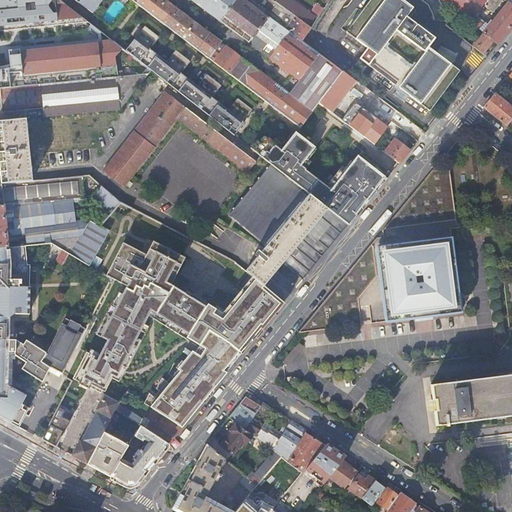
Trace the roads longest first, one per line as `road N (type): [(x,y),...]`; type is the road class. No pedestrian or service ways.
road 1 (residential): [(245,375),(465,107)]
road 2 (residential): [(459,511),(245,375)]
road 3 (residential): [(132,511),(245,375)]
